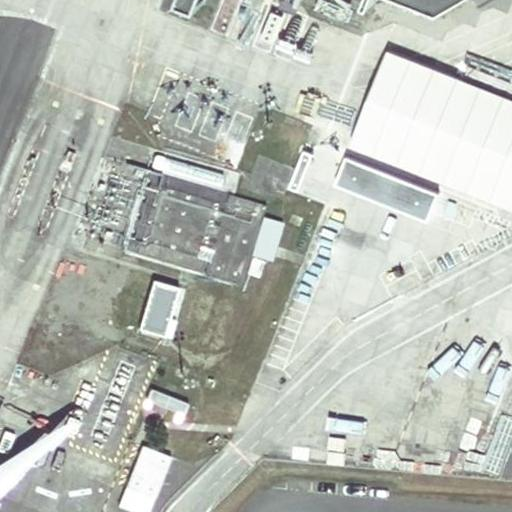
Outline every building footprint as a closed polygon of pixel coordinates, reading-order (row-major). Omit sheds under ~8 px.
[(416,0),(443,10),(460,0),(416,0)] [(355,151),(511,210),(511,98),(392,53),(355,151)] [(218,203),(158,185),(140,245),(145,246),(149,241),(209,259),(205,274),(243,285),(252,254),(263,217),(267,205),(229,194),(227,202),(218,203)] [(283,222),(263,217),(252,254),(272,260),(283,222)] [(179,287),(130,273),(116,322),(165,336),(179,287)] [(152,511),(174,457),(143,445),(117,508),(127,511),(152,511)]
